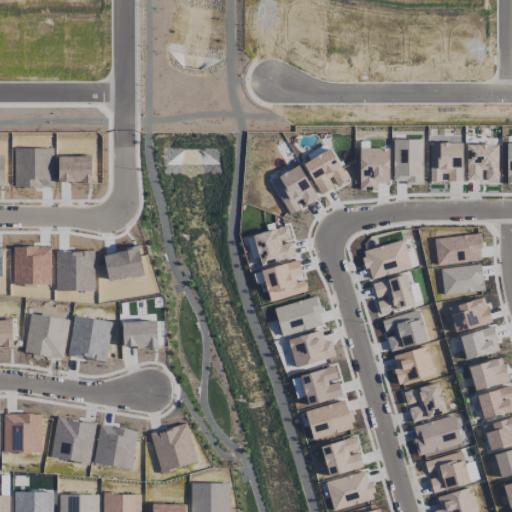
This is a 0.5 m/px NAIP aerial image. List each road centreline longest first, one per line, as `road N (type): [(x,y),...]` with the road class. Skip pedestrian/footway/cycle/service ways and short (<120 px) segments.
road 1 (residential): [(511,210),(343,214),(326,226),(325,246),(410,511)]
road 2 (residential): [(0,94),(116,95),(120,156),(113,210),(86,219),(0,218)]
road 3 (residential): [(511,95),(335,94),(271,79)]
road 4 (residential): [(0,378),(144,391)]
